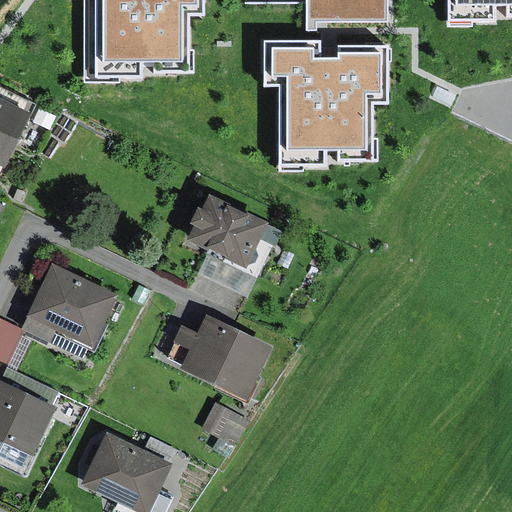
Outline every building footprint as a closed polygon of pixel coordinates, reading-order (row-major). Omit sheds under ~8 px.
[(66,0),(67,11),(87,11),(87,87),(131,87),(131,76),(145,76),(145,86),(183,86),(183,28),(200,28),(199,0),(66,0)] [(342,0),(342,18),(388,19),(388,0),(342,0)] [(511,0),(445,0),(445,29),(489,29),(489,18),(503,18),(503,29),(511,28),(511,0)] [(317,51),(254,51),(254,97),(274,97),(274,173),(318,173),(318,162),(332,162),(332,172),(370,172),(370,114),(387,114),(387,56),(335,56),(335,68),(317,68),(317,51)] [(0,176),(30,114),(0,98),(0,176)] [(265,227),(205,200),(185,242),(245,270),(265,227)] [(119,298),(51,266),(26,321),(93,352),(119,298)] [(270,350),(205,320),(181,373),(246,402),(270,350)] [(0,322),(0,359),(14,365),(27,330),(1,321),(0,322)] [(55,411),(0,386),(0,444),(32,459),(55,411)] [(240,445),(252,416),(217,402),(206,432),(240,445)] [(149,511),(171,466),(104,435),(80,487),(135,511),(149,511)]
